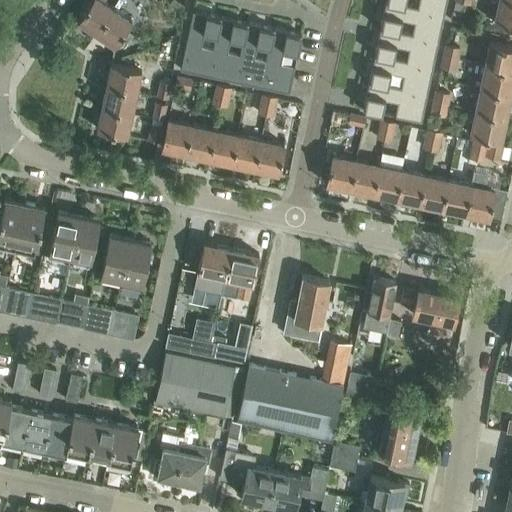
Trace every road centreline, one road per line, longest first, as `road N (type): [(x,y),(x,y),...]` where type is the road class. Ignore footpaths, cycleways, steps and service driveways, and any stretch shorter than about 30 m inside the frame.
road 1 (residential): [(295,221),(39,160),(0,137)]
road 2 (residential): [(456,511),(493,265)]
road 3 (residential): [(343,0),(295,221)]
road 4 (residential): [(493,265),(295,221)]
road 5 (residential): [(137,511),(0,482)]
